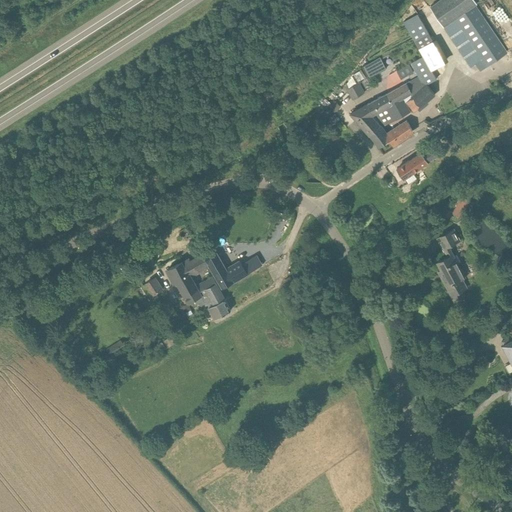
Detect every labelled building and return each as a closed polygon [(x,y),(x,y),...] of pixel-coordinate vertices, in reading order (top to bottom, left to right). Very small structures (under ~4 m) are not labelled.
[(477,4),(473,0),(440,0),(430,7),(443,27),(475,5),(477,4)] [(507,52),(475,5),(443,27),(471,67),(475,64),(480,71),(507,52)] [(422,22),(418,15),(404,22),(408,30),(422,22)] [(434,43),(422,22),(408,30),(420,51),(434,43)] [(431,70),(430,70),(423,57),(411,63),(419,77),(431,70)] [(362,67),(367,76),(368,78),(386,69),(379,58),(362,67)] [(435,94),(428,87),(426,84),(440,77),(445,71),(442,64),(430,70),(431,70),(419,77),(410,81),(414,88),(410,89),(412,94),(405,97),(414,111),(435,94)] [(410,75),(413,73),(408,65),(405,67),(397,71),(401,79),(410,75)] [(355,74),(354,75),(358,83),(366,78),(362,70),(355,74)] [(364,93),(358,83),(354,75),(344,87),(352,100),(364,93)] [(394,103),(405,97),(412,94),(410,89),(414,88),(410,81),(389,93),(394,103)] [(373,115),(394,103),(389,93),(387,94),(373,101),(367,105),(370,108),(373,115)] [(410,111),(405,97),(394,103),(373,115),(380,126),(410,111)] [(330,107),(335,112),(341,106),(335,101),(330,107)] [(373,115),(370,108),(367,105),(362,108),(362,107),(350,114),(369,135),(382,127),(380,126),(373,115)] [(382,127),(369,135),(379,147),(388,140),(392,146),(413,131),(408,122),(399,127),(386,133),(382,127)] [(452,135),(441,140),(446,152),(458,147),(452,135)] [(443,152),(437,144),(409,162),(408,161),(397,169),(404,179),(437,156),(443,152)] [(471,202),(459,196),(451,213),(462,219),(471,202)] [(447,220),(451,212),(445,209),(440,217),(447,220)] [(460,240),(456,232),(454,229),(437,238),(444,251),(445,251),(448,257),(436,263),(444,278),(442,279),(454,301),(462,297),(464,295),(462,291),(467,287),(463,279),(466,278),(453,254),(450,248),(452,247),(451,245),(460,240)] [(221,290),(254,270),(249,262),(242,265),(240,262),(226,270),(222,264),(213,248),(202,254),(210,268),(214,275),(217,282),(221,290)] [(210,268),(202,254),(195,257),(195,258),(190,260),(189,259),(182,262),(191,278),(210,268)] [(123,272),(132,268),(128,260),(119,265),(123,272)] [(201,296),(199,292),(195,285),(191,278),(182,262),(167,270),(175,287),(178,285),(188,304),(191,302),(201,296)] [(195,285),(199,292),(217,282),(214,275),(195,285)] [(285,279),(290,288),(295,285),(290,276),(285,279)] [(142,282),(139,278),(131,283),(133,287),(142,282)] [(152,292),(154,295),(157,293),(162,290),(155,278),(146,283),(152,292)] [(220,290),(221,290),(217,282),(199,292),(201,296),(191,302),(194,306),(198,304),(201,309),(207,306),(208,308),(213,319),(230,311),(224,299),(224,297),(220,290)] [(157,293),(154,295),(152,292),(147,296),(151,303),(159,298),(157,293)] [(502,345),(511,364),(511,340),(510,341),(508,338),(501,341),(503,345),(502,345)] [(126,348),(120,340),(106,349),(112,357),(126,348)] [(165,348),(161,341),(156,344),(160,351),(165,348)]
